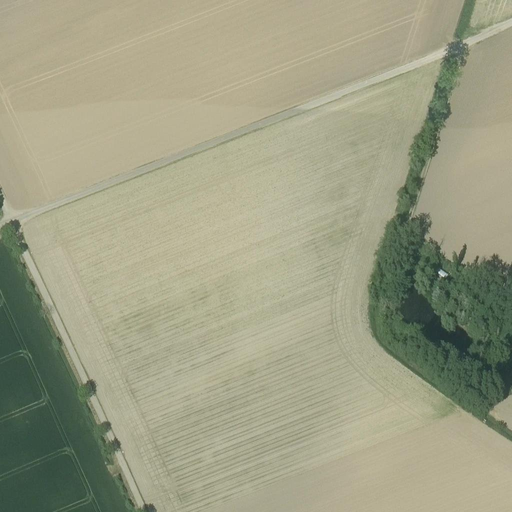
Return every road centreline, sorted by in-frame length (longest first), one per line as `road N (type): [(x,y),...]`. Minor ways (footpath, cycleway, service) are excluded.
road 1 (unclassified): [(511,22),(9,220)]
road 2 (unclassified): [(141,511),(9,220)]
